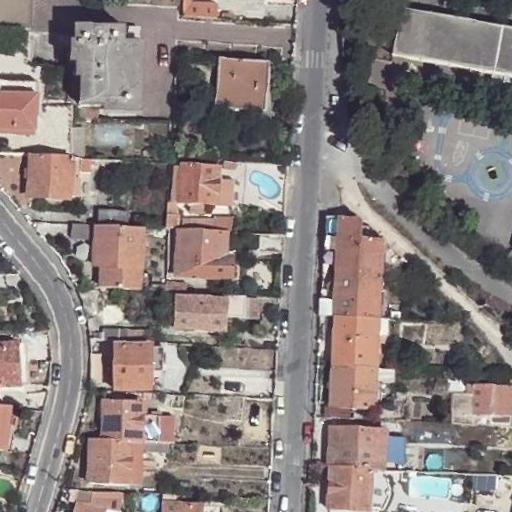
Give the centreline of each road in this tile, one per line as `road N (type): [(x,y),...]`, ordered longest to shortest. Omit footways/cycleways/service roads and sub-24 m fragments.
road 1 (residential): [(289,511),(312,140)]
road 2 (residential): [(0,225),(45,282),(66,340),(63,401),(33,511)]
road 3 (residential): [(312,140),(363,213),(511,363)]
road 4 (residential): [(312,140),(316,0)]
